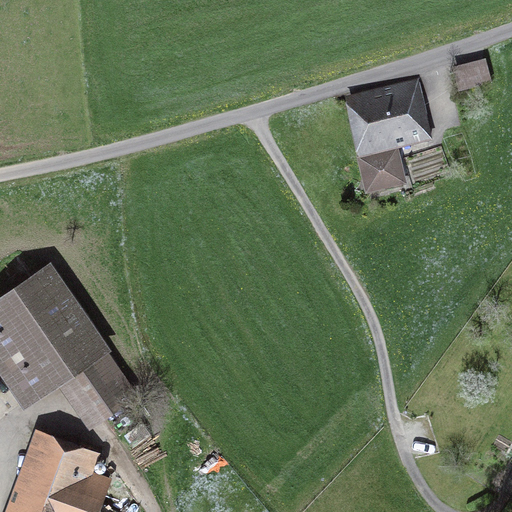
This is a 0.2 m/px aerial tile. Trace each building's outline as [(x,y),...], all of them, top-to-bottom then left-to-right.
[(448,71),(454,96),(486,89),(480,64),(448,71)] [(357,91),(371,152),(394,146),(430,138),(420,97),(421,97),(420,92),(422,92),(419,76),(357,91)] [(402,182),(394,146),(371,152),(360,156),(368,190),(402,182)] [(33,395),(70,370),(103,348),(49,270),(0,304),(0,369),(4,375),(14,368),(33,395)] [(131,389),(103,348),(70,370),(98,411),(131,389)] [(96,511),(109,481),(90,474),(96,456),(45,436),(17,511),(96,511)]
